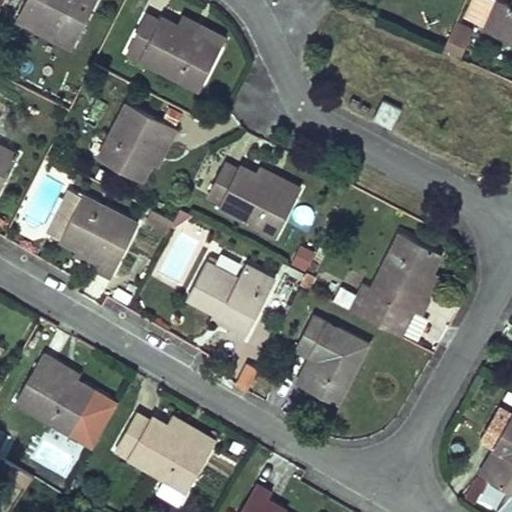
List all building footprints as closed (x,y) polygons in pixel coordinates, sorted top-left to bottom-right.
[(27,0),(20,15),(75,43),(96,0),(27,0)] [(511,4),(502,0),(474,0),(473,4),(493,13),(486,28),(511,40),(511,4)] [(222,47),(180,25),(162,16),(159,21),(146,14),(128,50),(201,88),(222,47)] [(75,43),(20,15),(17,20),(71,49),(75,43)] [(184,17),(180,25),(222,47),(227,38),(184,17)] [(469,33),(455,26),(444,51),(458,57),(469,33)] [(384,101),(375,120),(392,128),(401,110),(384,101)] [(140,178),(149,159),(161,137),(167,140),(168,141),(175,127),(127,103),(100,157),(140,178)] [(161,137),(149,159),(156,163),(167,140),(161,137)] [(0,188),(19,152),(0,142),(0,188)] [(299,194),(259,174),(242,165),(240,168),(226,161),(210,196),(223,202),(222,206),(279,234),(299,194)] [(263,167),(259,174),(299,194),(302,186),(263,167)] [(77,204),(61,237),(79,247),(103,259),(100,264),(98,269),(112,276),(139,223),(70,188),(65,197),(77,204)] [(65,197),(49,230),(61,237),(77,204),(65,197)] [(154,207),(149,217),(170,228),(175,218),(154,207)] [(366,281),(351,308),(380,323),(393,298),(414,309),(421,312),(428,297),(420,293),(433,269),(440,253),(401,233),(373,286),(366,281)] [(79,247),(76,252),(100,264),(103,259),(79,247)] [(291,265),(307,269),(312,252),(296,248),(291,265)] [(189,295),(218,310),(236,319),(233,326),(230,332),(244,340),(276,278),(248,262),(241,277),(207,260),(189,295)] [(433,269),(420,293),(428,297),(441,273),(433,269)] [(393,298),(380,323),(384,325),(401,334),(414,309),(393,298)] [(218,310),(214,316),(233,326),(236,319),(218,310)] [(320,359),(306,385),(339,403),(370,342),(315,314),(297,347),(314,356),(320,359)] [(76,379),(55,367),(59,361),(44,353),(17,398),(71,429),(94,390),(76,379)] [(314,356),(300,382),(306,385),(320,359),(314,356)] [(59,361),(55,367),(76,379),(80,373),(59,361)] [(248,363),(236,383),(248,390),(258,368),(248,363)] [(504,451),(489,477),(511,490),(511,413),(500,407),(482,438),(497,446),(504,451)] [(212,450),(169,426),(153,417),(151,421),(138,414),(117,449),(188,491),(212,450)] [(175,416),(169,426),(212,450),(218,440),(175,416)] [(497,446),(482,472),(489,477),(504,451),(497,446)] [(35,475),(7,459),(0,470),(0,472),(18,483),(22,476),(31,481),(35,475)] [(278,511),(264,504),(268,497),(271,491),(257,483),(239,511),(278,511)] [(500,511),(511,511),(511,495),(507,493),(498,511),(500,511)] [(268,497),(264,504),(278,511),(282,511),(285,508),(268,497)]
